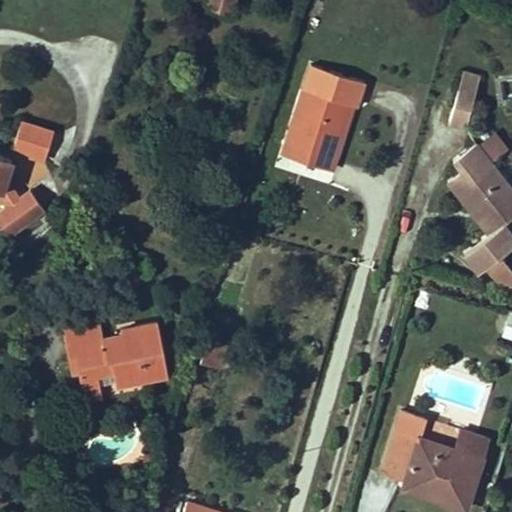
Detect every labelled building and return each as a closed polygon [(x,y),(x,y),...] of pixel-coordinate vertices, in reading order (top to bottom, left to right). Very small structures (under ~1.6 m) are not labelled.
[(208,0),(206,6),(230,14),(234,0),(208,0)] [(346,103),(353,104),(356,105),(364,80),(311,63),(303,88),(308,89),(291,142),(329,154),(346,103)] [(449,121),(466,126),(479,75),(462,71),(449,121)] [(511,72),(492,76),(498,107),(511,104),(511,72)] [(329,154),(291,142),(308,89),(303,88),(302,87),(282,151),(333,167),(353,104),(346,103),(329,154)] [(21,121),(12,149),(45,160),(54,131),(21,121)] [(505,148),(493,132),(478,144),(490,159),(505,148)] [(511,188),(490,159),(478,144),(476,141),(453,159),(461,169),(447,180),(488,232),(463,251),(477,269),(483,264),(495,279),(508,283),(511,279),(511,269),(499,252),(511,242),(511,233),(508,228),(511,224),(511,188)] [(0,190),(4,178),(11,158),(0,154),(0,190)] [(0,192),(8,204),(18,198),(4,178),(0,190),(0,192)] [(18,198),(8,204),(0,209),(0,227),(4,234),(43,208),(30,190),(18,198)] [(62,323),(64,335),(101,328),(98,316),(62,323)] [(78,371),(81,388),(99,384),(145,376),(143,366),(164,362),(156,320),(120,327),(121,332),(102,336),(101,328),(64,335),(68,355),(80,353),(82,362),(76,363),(78,371)] [(206,338),(200,360),(219,366),(226,344),(206,338)] [(68,355),(71,373),(78,371),(76,363),(82,362),(80,353),(68,355)] [(166,371),(164,362),(143,366),(145,376),(166,371)] [(99,384),(81,388),(83,398),(101,395),(99,384)] [(445,486),(442,497),(465,505),(487,435),(460,427),(454,446),(419,435),(425,416),(400,408),(381,471),(405,479),(436,488),(437,484),(445,486)] [(436,488),(405,479),(403,486),(442,497),(445,486),(437,484),(436,488)] [(222,511),(186,501),(182,511),(222,511)]
